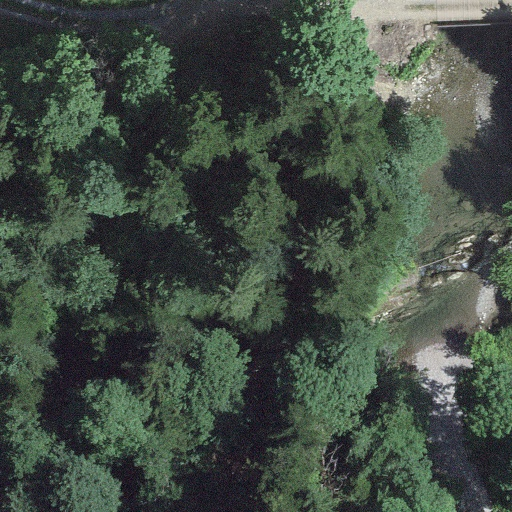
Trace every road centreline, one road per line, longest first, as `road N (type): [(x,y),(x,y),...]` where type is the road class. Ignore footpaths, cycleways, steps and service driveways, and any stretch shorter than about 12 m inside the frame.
road 1 (track): [(222,0),(164,24),(125,276),(24,416),(0,427)]
road 2 (track): [(511,5),(332,0)]
road 3 (track): [(7,0),(48,15),(164,24)]
